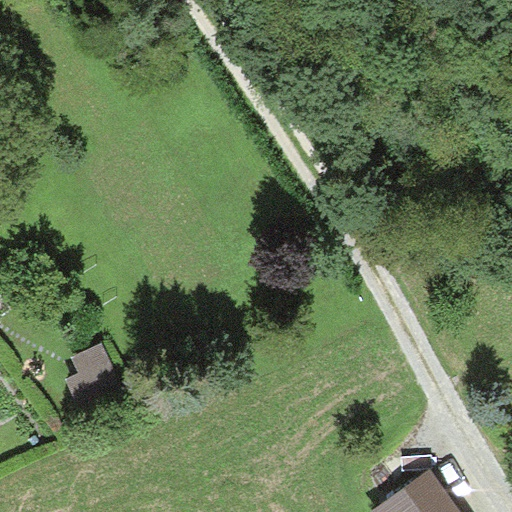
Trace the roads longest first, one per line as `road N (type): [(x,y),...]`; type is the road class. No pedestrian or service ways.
road 1 (track): [(439,403),(349,244),(187,0)]
road 2 (unclassified): [(511,503),(439,403)]
